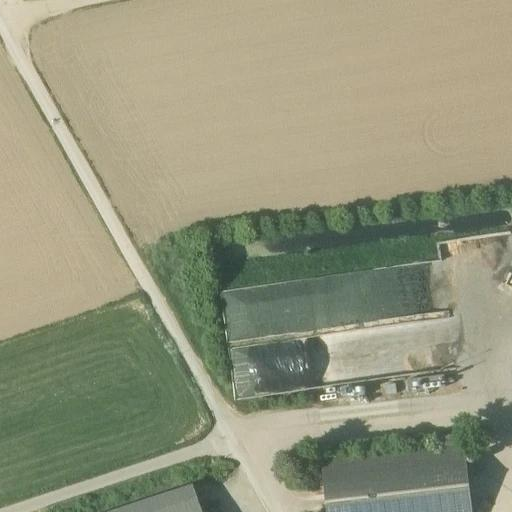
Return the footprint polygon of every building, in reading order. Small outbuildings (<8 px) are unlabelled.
[(274,341),(271,287),(223,290),(226,344),(274,341)] [(357,383),(357,369),(330,369),(329,396),(364,396),(365,383),(357,383)] [(444,377),(408,381),(409,399),(446,395),(444,377)] [(396,383),(382,384),(382,393),(397,392),(396,383)] [(471,511),(464,448),(342,462),(341,452),(322,455),(328,511),(471,511)] [(196,511),(188,488),(115,511),(196,511)]
